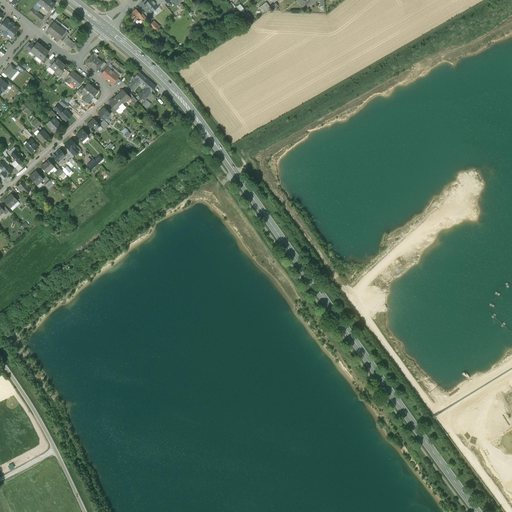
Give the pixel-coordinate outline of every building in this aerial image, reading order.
[(55,5),(49,0),(39,0),(37,3),(41,5),(49,12),(55,5)] [(154,11),(159,7),(158,6),(152,0),(149,0),(146,3),(147,3),(153,11),(154,11)] [(33,9),(36,11),(41,5),(37,3),(33,9)] [(143,6),(150,14),(153,11),(147,3),(143,6)] [(266,3),(260,7),(265,12),(270,8),(266,3)] [(36,11),(33,9),(29,13),(40,23),(44,18),(36,11)] [(136,9),(128,16),(133,22),(139,17),(141,16),(136,9)] [(7,19),(0,27),(0,31),(2,33),(1,34),(6,37),(6,36),(10,39),(10,40),(14,35),(19,29),(7,19)] [(160,27),(153,21),(149,26),(155,32),(160,27)] [(54,23),(54,22),(50,27),(47,31),(53,36),(60,27),(54,23)] [(65,32),(60,27),(53,36),(58,41),(60,39),(62,36),(65,32)] [(34,46),(30,51),(36,56),(43,47),(37,42),(34,46)] [(31,43),(25,50),(29,53),(30,51),(34,46),(31,43)] [(43,47),(36,56),(42,61),(45,57),(49,52),(43,47)] [(93,55),(86,63),(96,71),(103,63),(93,55)] [(52,65),(50,67),(55,71),(62,63),(57,59),(56,60),(52,65)] [(55,71),(54,72),(60,77),(63,72),(67,67),(62,63),(55,71)] [(10,65),(3,73),(10,78),(17,70),(10,65)] [(104,71),(101,75),(112,85),(114,83),(118,78),(119,77),(108,68),(107,67),(104,71)] [(83,80),(72,71),(70,73),(64,80),(69,84),(70,82),(77,88),(83,80)] [(66,74),(62,78),(64,80),(70,73),(68,72),(66,74)] [(156,87),(139,72),(128,86),(133,91),(140,83),(145,87),(138,95),(144,100),(156,87)] [(1,79),(0,79),(0,93),(1,94),(3,91),(4,92),(7,89),(6,88),(8,85),(4,81),(1,79)] [(6,79),(4,81),(11,87),(13,85),(6,79)] [(93,87),(90,85),(90,86),(88,84),(84,88),(80,93),(79,94),(80,95),(81,93),(84,96),(82,97),(88,102),(92,97),(93,98),(94,96),(98,92),(93,88),(93,87)] [(123,91),(116,97),(123,104),(130,98),(127,95),(123,91)] [(137,101),(129,92),(127,95),(130,98),(135,103),(137,101)] [(116,97),(109,103),(113,107),(116,111),(123,104),(116,97)] [(80,106),(72,100),(69,105),(76,111),(80,106)] [(123,104),(116,111),(117,112),(119,113),(120,113),(125,109),(126,108),(123,104)] [(63,111),(58,105),(54,109),(59,114),(63,111)] [(104,108),(98,114),(104,121),(104,120),(110,114),(104,108)] [(59,114),(59,115),(66,122),(72,116),(65,109),(59,114)] [(54,118),(46,125),(54,133),(62,126),(54,118)] [(94,119),(87,125),(93,132),(100,126),(99,125),(94,119)] [(31,135),(26,129),(23,132),(28,138),(31,135)] [(83,129),(76,136),(82,142),(88,136),(83,129)] [(43,130),(36,136),(43,143),(49,137),(43,130)] [(31,141),(29,143),(28,142),(24,145),(32,154),(38,148),(31,139),(30,140),(31,141)] [(72,140),(65,146),(70,152),(74,148),(78,152),(81,150),(72,140)] [(111,144),(105,149),(108,152),(113,147),(111,144)] [(74,148),(70,152),(74,156),(78,152),(74,148)] [(17,150),(11,155),(19,165),(25,159),(17,150)] [(60,150),(53,156),(58,162),(65,155),(60,150)] [(104,161),(99,156),(95,160),(98,164),(99,165),(104,161)] [(94,159),(87,165),(91,170),(98,164),(95,160),(94,159)] [(48,160),(41,167),(47,173),(54,167),(48,160)] [(8,165),(3,161),(0,163),(0,167),(3,171),(1,173),(5,178),(12,171),(8,165)] [(62,170),(69,177),(73,173),(67,166),(62,170)] [(44,179),(36,171),(29,177),(37,186),(44,179)] [(24,181),(18,187),(25,195),(32,189),(29,186),(28,186),(24,181)] [(12,194),(4,201),(10,208),(18,201),(12,194)] [(36,194),(31,198),(35,203),(40,199),(36,194)] [(467,349),(483,335),(476,327),(460,341),(467,349)]
